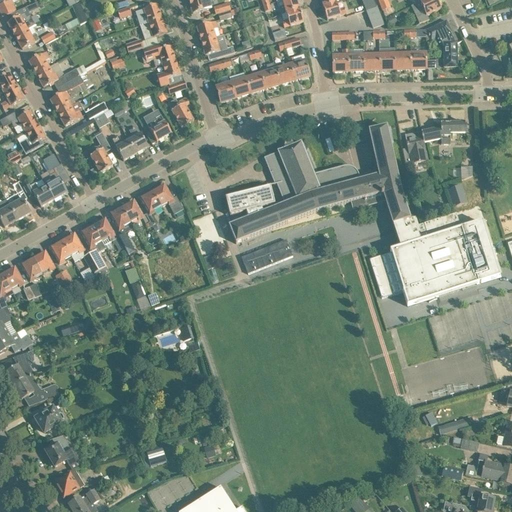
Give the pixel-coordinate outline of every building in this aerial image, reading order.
[(189,0),(193,15),(212,9),(210,2),(209,0),(189,0)] [(284,0),(282,1),(286,14),(299,10),(295,0),(284,0)] [(387,0),(380,3),(383,13),(392,10),(387,0)] [(425,0),(420,3),(411,7),(419,25),(429,21),(427,17),(441,10),(436,0),(425,0)] [(9,2),(0,6),(0,11),(3,19),(14,14),(9,2)] [(86,4),(91,19),(95,17),(90,2),(86,4)] [(34,5),(26,9),(28,14),(37,10),(40,9),(37,3),(34,5)] [(336,3),(323,8),(327,21),(341,17),(340,16),(346,14),(344,8),(338,10),(336,3)] [(214,9),(216,15),(231,11),(229,5),(214,9)] [(145,16),(148,24),(162,20),(157,6),(144,10),(136,13),(138,19),(145,16)] [(376,7),(367,11),(369,16),(379,12),(377,7),(376,7)] [(118,12),(120,20),(132,17),(129,8),(118,12)] [(299,10),(286,14),(288,21),(282,23),(284,29),(290,27),(304,23),(299,9),(299,10)] [(369,16),(371,22),(381,19),(379,12),(369,16)] [(219,17),(221,24),(233,20),(232,18),(231,13),(219,17)] [(8,24),(15,37),(28,30),(35,26),(30,18),(27,19),(25,15),(8,24)] [(387,21),(390,26),(398,24),(395,17),(387,21)] [(381,19),(371,22),(373,29),(383,25),(381,19)] [(97,20),(91,23),(95,33),(101,30),(97,20)] [(148,24),(140,27),(145,41),(167,34),(162,20),(148,24)] [(216,22),(197,28),(201,42),(216,38),(213,30),(218,29),(216,22)] [(426,31),(426,45),(435,40),(450,33),(452,33),(446,22),(426,31)] [(28,30),(15,37),(22,51),(39,41),(36,35),(32,37),(28,30)] [(41,39),(45,46),(57,40),(52,33),(41,39)] [(379,42),(379,33),(368,33),(368,44),(374,44),(374,42),(379,42)] [(450,33),(435,40),(438,46),(443,46),(443,62),(436,62),(437,70),(444,70),(445,70),(445,71),(450,71),(450,70),(458,70),(457,44),(456,44),(450,33)] [(216,38),(201,42),(206,57),(207,56),(217,53),(219,59),(235,54),(233,48),(227,50),(226,44),(218,46),(216,39),(216,38)] [(299,39),(284,44),(286,51),(301,46),(299,39)] [(128,54),(143,48),(141,41),(126,46),(128,54)] [(249,42),(242,44),(244,50),(251,48),(249,42)] [(156,68),(162,66),(176,62),(171,48),(161,51),(159,45),(142,51),(144,56),(142,57),(144,64),(154,61),(156,68)] [(115,56),(112,50),(105,54),(108,60),(115,56)] [(29,63),(36,75),(56,64),(52,57),(49,58),(46,53),(29,63)] [(349,73),(348,53),(343,53),(343,57),(333,58),(333,74),(349,73)] [(364,53),(348,53),(349,73),(364,73),(364,57),(364,53)] [(257,60),(255,54),(249,56),(250,62),(257,60)] [(410,55),(395,56),(396,72),(411,71),(410,55)] [(426,55),(410,55),(411,71),(427,71),(426,55)] [(379,56),(364,57),(364,73),(380,72),(379,56)] [(395,56),(379,56),(380,72),(396,72),(395,56)] [(296,64),(294,59),(289,60),(291,66),(295,82),(310,77),(306,62),(296,64)] [(111,63),(114,70),(122,68),(120,60),(111,63)] [(169,85),(169,87),(184,82),(182,75),(180,76),(176,62),(162,66),(165,74),(157,77),(161,88),(169,85)] [(208,67),(210,73),(226,68),(224,62),(208,67)] [(54,84),(61,80),(59,77),(64,75),(57,63),(56,64),(36,75),(44,89),(54,84)] [(268,73),(261,75),(266,91),(280,86),(274,66),(274,64),(266,66),(268,73)] [(274,66),(280,86),(295,82),(291,66),(283,68),(281,64),(274,66)] [(54,84),(57,90),(80,77),(77,71),(61,80),(54,84)] [(0,86),(4,94),(16,87),(9,74),(0,79),(0,86)] [(251,95),(246,80),(245,75),(230,79),(232,84),(231,84),(236,100),(251,95)] [(261,75),(246,80),(251,95),(266,91),(261,75)] [(57,90),(60,96),(68,92),(83,83),(80,77),(57,90)] [(184,82),(169,87),(172,96),(187,91),(184,82)] [(216,89),(221,104),(236,100),(231,84),(216,89)] [(16,87),(4,94),(8,101),(1,105),(4,111),(24,100),(16,87)] [(129,99),(133,96),(130,91),(129,90),(125,93),(129,99)] [(51,101),(58,115),(71,107),(67,100),(71,98),(68,92),(60,96),(51,101)] [(168,105),(177,121),(181,129),(194,123),(186,107),(190,105),(186,99),(177,104),(175,101),(168,105)] [(121,107),(126,114),(132,110),(128,103),(121,107)] [(104,104),(85,114),(90,122),(94,120),(94,121),(104,115),(108,112),(104,104)] [(71,107),(58,115),(65,128),(82,118),(79,112),(75,115),(71,107)] [(17,112),(0,121),(4,128),(11,124),(18,137),(26,133),(38,126),(31,113),(20,118),(17,112)] [(104,115),(94,121),(96,123),(99,130),(109,124),(107,120),(104,115)] [(157,143),(172,135),(165,122),(164,123),(161,117),(155,120),(149,124),(148,126),(150,131),(146,133),(153,145),(157,143)] [(438,129),(422,133),(424,144),(441,141),(442,141),(442,145),(450,145),(450,135),(466,135),(467,135),(466,124),(441,125),(441,126),(438,127),(438,129)] [(29,139),(19,144),(26,155),(43,146),(41,141),(45,139),(38,126),(26,133),(29,139)] [(133,138),(128,141),(136,155),(148,148),(140,134),(136,128),(130,131),(133,138)] [(271,186),(223,198),(223,199),(225,198),(230,217),(246,213),(249,219),(229,227),(237,246),(316,213),(351,204),(353,211),(386,202),(400,249),(390,252),(391,254),(370,261),(382,299),(403,292),(407,307),(500,278),(482,223),(461,230),(456,215),(418,227),(415,219),(410,221),(402,193),(387,128),(369,132),(379,177),(373,178),(372,174),(365,176),(366,180),(360,182),(359,176),(357,173),(355,170),(351,168),(347,167),(343,168),(315,175),(301,143),(294,147),(291,143),(284,146),(285,150),(278,153),(278,154),(264,159),(275,185),(274,185),(274,186),(277,185),(285,205),(263,214),(262,209),(275,206),(270,187),(271,187),(271,186)] [(411,166),(428,162),(424,144),(422,133),(421,133),(422,134),(421,134),(419,137),(419,139),(406,141),(411,166)] [(105,153),(111,150),(102,134),(96,137),(101,147),(92,152),(94,155),(91,157),(100,175),(113,168),(105,153)] [(136,155),(128,141),(122,144),(119,138),(113,141),(116,147),(116,148),(124,162),(136,155)] [(17,153),(6,159),(11,167),(11,166),(16,164),(21,161),(17,153)] [(53,183),(46,187),(54,201),(67,194),(59,180),(53,170),(60,166),(54,157),(44,163),(49,172),(51,175),(49,177),(53,183)] [(16,164),(11,166),(17,177),(21,174),(16,164)] [(472,177),(472,168),(461,169),(462,182),(472,177)] [(54,201),(46,187),(42,181),(30,187),(29,186),(23,189),(28,198),(33,195),(36,200),(41,208),(54,201)] [(164,186),(152,193),(161,208),(168,204),(174,215),(183,211),(176,198),(172,200),(164,186)] [(448,191),(454,209),(466,205),(461,187),(448,191)] [(149,214),(146,215),(152,227),(157,224),(153,216),(155,215),(154,213),(155,212),(154,212),(161,208),(152,193),(141,200),(149,214)] [(17,204),(10,208),(18,222),(31,214),(23,201),(22,201),(19,194),(13,197),(17,204)] [(6,201),(0,204),(0,220),(5,229),(18,222),(10,208),(6,201)] [(134,202),(122,209),(130,224),(137,220),(138,221),(142,218),(143,219),(148,229),(152,227),(146,215),(142,217),(134,202)] [(448,211),(450,210),(448,205),(438,208),(438,209),(433,210),(435,215),(445,212),(445,213),(449,211),(448,211)] [(130,224),(122,209),(110,215),(119,231),(124,229),(123,228),(130,224)] [(105,221),(94,227),(102,243),(109,239),(114,237),(105,221)] [(102,243),(94,227),(82,234),(90,250),(91,249),(93,253),(98,250),(100,253),(106,250),(102,243)] [(125,234),(119,238),(124,248),(130,245),(125,234)] [(63,242),(71,258),(72,257),(73,259),(72,259),(74,264),(84,258),(93,275),(96,280),(102,277),(99,272),(93,260),(90,255),(86,257),(74,236),(63,242)] [(124,248),(119,238),(113,241),(119,251),(124,248)] [(286,241),(242,259),(248,275),(293,258),(286,241)] [(65,261),(71,258),(63,242),(51,249),(60,265),(65,262),(65,261)] [(93,253),(90,255),(93,260),(99,272),(102,277),(108,274),(106,268),(107,267),(100,253),(98,250),(93,253)] [(45,253),(34,260),(42,275),(49,271),(50,272),(54,270),(45,253)] [(42,275),(34,260),(22,266),(31,283),(36,280),(35,279),(42,275)] [(15,269),(3,276),(12,291),(19,287),(24,285),(15,269)] [(67,271),(61,274),(63,277),(67,285),(73,282),(67,271)] [(63,277),(61,274),(55,277),(61,288),(67,285),(63,277)] [(12,291),(3,276),(0,277),(0,297),(0,298),(5,296),(5,295),(12,291)] [(35,284),(30,288),(35,297),(41,295),(35,284)] [(35,297),(30,288),(24,290),(28,300),(35,297)] [(156,295),(148,298),(152,307),(159,304),(156,295)] [(0,321),(1,324),(0,324),(0,354),(11,348),(15,354),(22,350),(22,351),(32,345),(27,337),(21,341),(17,334),(10,338),(3,326),(14,320),(7,308),(1,310),(0,310),(0,321)] [(85,321),(61,330),(64,338),(88,329),(85,321)] [(189,347),(191,353),(200,350),(198,344),(189,347)] [(33,352),(14,359),(18,366),(6,374),(13,386),(26,379),(33,377),(32,376),(34,375),(30,368),(34,361),(33,352)] [(150,370),(142,373),(144,379),(152,376),(150,370)] [(94,374),(94,382),(102,382),(102,374),(94,374)] [(26,379),(13,386),(22,401),(25,399),(30,407),(54,399),(53,395),(57,394),(57,393),(57,392),(58,391),(58,390),(58,389),(58,388),(58,387),(56,386),(55,386),(41,391),(33,377),(26,379)] [(61,423),(61,422),(64,420),(65,419),(62,415),(60,415),(56,409),(53,411),(53,410),(34,421),(38,428),(40,427),(45,434),(61,423)] [(437,424),(432,413),(422,419),(426,426),(429,425),(431,427),(437,424)] [(459,422),(461,430),(474,426),(471,418),(459,422)] [(498,438),(496,446),(511,449),(511,425),(507,424),(504,439),(498,438)] [(57,445),(45,452),(55,468),(67,461),(72,471),(74,471),(83,468),(72,451),(72,449),(72,447),(72,446),(71,444),(67,442),(64,437),(54,440),(57,445)] [(459,450),(476,454),(478,444),(461,440),(459,450)] [(213,446),(204,449),(207,459),(216,457),(213,446)] [(161,448),(146,452),(151,468),(166,463),(161,448)] [(494,481),(497,466),(486,464),(488,456),(481,454),(477,469),(468,466),(465,476),(476,479),(476,477),(494,481)] [(497,466),(494,481),(499,483),(498,484),(511,487),(511,468),(502,467),(497,466)] [(440,477),(461,482),(463,472),(443,467),(440,477)] [(70,475),(56,484),(64,498),(78,489),(79,490),(84,487),(74,471),(72,471),(69,473),(70,475)] [(405,477),(408,482),(414,480),(411,474),(405,477)] [(93,485),(94,487),(94,488),(96,490),(107,484),(104,479),(93,485)] [(113,481),(108,484),(111,489),(116,486),(113,481)] [(244,511),(242,508),(236,511),(221,489),(184,511),(244,511)] [(80,499),(69,506),(72,511),(97,511),(93,505),(99,501),(94,492),(87,496),(88,497),(81,502),(80,499)] [(471,502),(479,504),(477,511),(492,511),(493,510),(499,511),(501,500),(472,495),(471,502)] [(360,496),(349,505),(354,511),(366,511),(369,510),(363,502),(364,501),(360,496)] [(340,501),(335,506),(339,511),(341,511),(346,508),(340,501)] [(468,511),(464,507),(444,503),(443,511),(468,511)]
